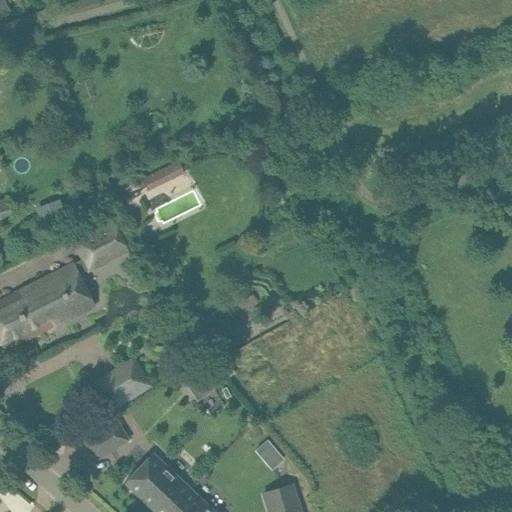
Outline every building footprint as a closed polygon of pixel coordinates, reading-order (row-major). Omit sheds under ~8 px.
[(149,189),(164,182),(158,170),(143,177),(149,189)] [(0,199),(0,222),(14,219),(7,197),(0,199)] [(43,230),(67,222),(61,203),(36,212),(43,230)] [(73,239),(82,259),(74,263),(73,262),(0,298),(0,341),(4,350),(94,305),(87,290),(82,292),(76,279),(80,277),(78,272),(87,268),(87,269),(128,249),(113,220),(73,239)] [(243,314),(261,305),(255,293),(237,303),(243,314)] [(92,383),(109,410),(151,384),(134,356),(92,383)] [(83,439),(95,460),(128,440),(115,419),(83,439)] [(256,450),(271,467),(284,457),(268,439),(256,450)] [(137,494),(155,511),(167,511),(190,488),(152,453),(124,482),(129,487),(130,485),(138,493),(137,494)] [(214,511),(190,488),(167,511),(214,511)] [(268,511),(300,511),(297,500),(267,509),(268,511)]
